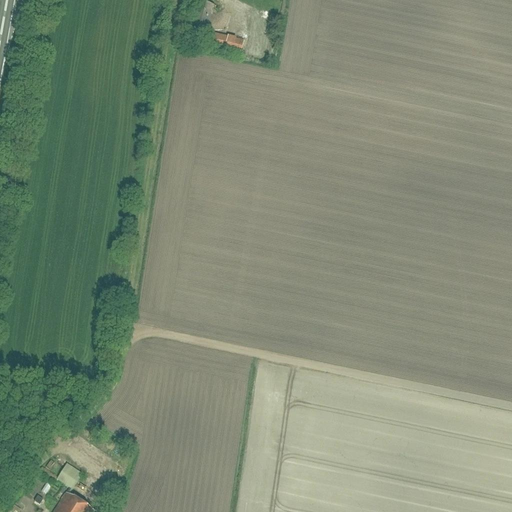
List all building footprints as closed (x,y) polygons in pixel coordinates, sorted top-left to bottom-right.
[(209,27),(211,21),(211,18),(215,19),(218,9),(198,3),(193,23),(209,27)] [(233,54),(234,53),(239,55),(242,42),(236,41),(205,34),(203,47),(233,54)] [(58,479),(74,489),(84,474),(67,464),(58,479)] [(32,490),(36,497),(46,492),(42,485),(32,490)] [(93,511),(65,494),(54,511),(93,511)]
